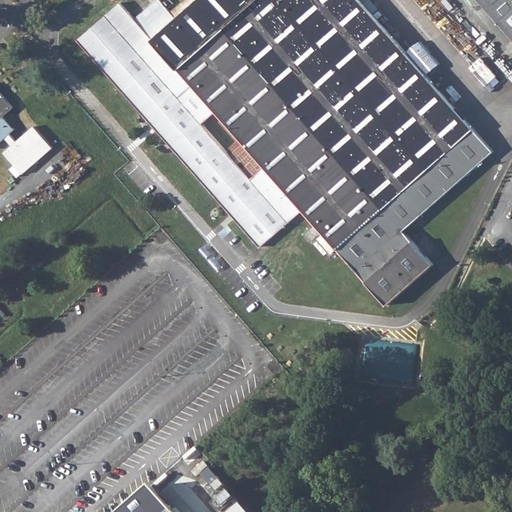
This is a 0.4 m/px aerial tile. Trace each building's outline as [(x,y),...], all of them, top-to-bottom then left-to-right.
[(360,0),(197,0),(153,39),(148,33),(121,2),(77,40),(152,125),(156,129),(231,214),(235,218),(261,248),(304,210),(324,233),(331,240),(380,298),(390,271),(411,284),(434,264),(404,230),(493,151),(360,0)] [(511,0),(479,0),(511,36),(511,0)] [(0,155),(22,178),(55,152),(34,125),(16,140),(9,133),(15,129),(4,116),(14,107),(0,91),(0,141),(5,137),(12,144),(0,155)] [(390,271),(380,298),(387,305),(411,284),(390,271)] [(214,504),(221,511),(235,511),(243,505),(210,468),(202,475),(221,497),(214,504)]
